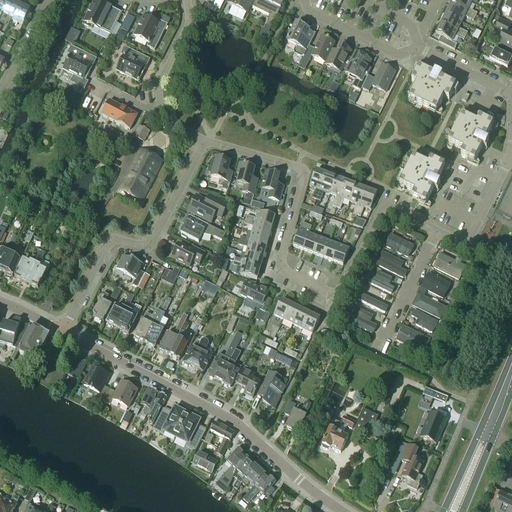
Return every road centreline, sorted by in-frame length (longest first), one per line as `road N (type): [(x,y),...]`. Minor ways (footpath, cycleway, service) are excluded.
road 1 (residential): [(440,233),(382,205),(337,297),(278,269),(302,172),(204,141)]
road 2 (tertiary): [(343,511),(235,422),(63,332)]
road 3 (residential): [(63,332),(108,243),(149,249),(204,141)]
road 4 (residential): [(204,141),(171,121),(158,98),(188,23),(186,0)]
road 5 (secondary): [(452,511),(511,366)]
road 6 (residential): [(303,0),(308,12),(396,55),(420,49)]
road 7 (residential): [(377,353),(440,233)]
road 8 (residential): [(511,154),(464,245),(440,233)]
